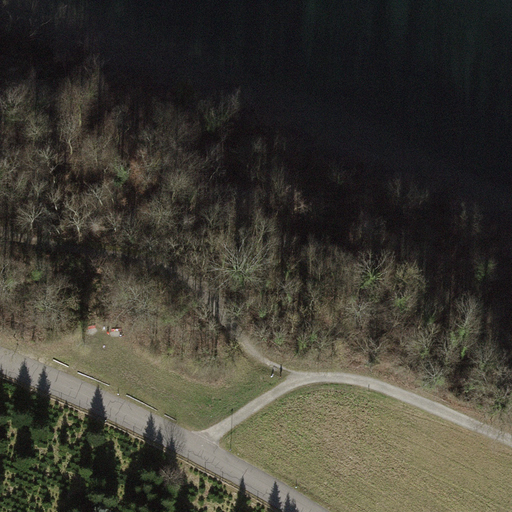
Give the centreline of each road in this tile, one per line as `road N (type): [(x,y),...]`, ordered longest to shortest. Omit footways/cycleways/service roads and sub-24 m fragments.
road 1 (residential): [(0,359),(199,449),(308,511)]
road 2 (track): [(299,379),(377,383),(511,437)]
road 3 (track): [(299,379),(199,449)]
